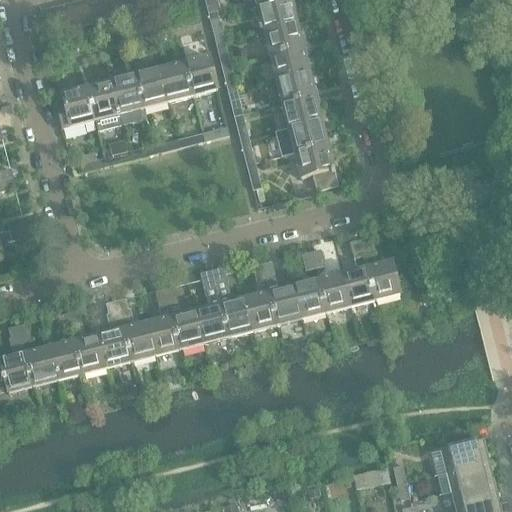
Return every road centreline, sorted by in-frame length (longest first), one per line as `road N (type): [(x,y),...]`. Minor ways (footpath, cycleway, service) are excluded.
road 1 (residential): [(78,276),(368,206),(386,183),(339,0)]
road 2 (residential): [(4,1),(78,276)]
